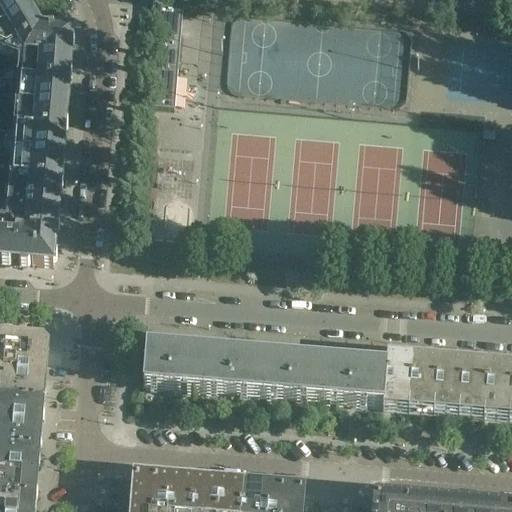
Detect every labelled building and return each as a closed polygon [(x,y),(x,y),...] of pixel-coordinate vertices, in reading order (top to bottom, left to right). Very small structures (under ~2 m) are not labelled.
[(0,31),(29,15),(23,6),(19,0),(3,0),(0,2),(0,31)] [(182,7),(165,5),(152,4),(150,38),(150,40),(148,56),(148,60),(178,63),(182,7)] [(41,37),(42,34),(37,24),(34,24),(29,15),(0,31),(0,48),(1,48),(6,57),(12,53),(41,37)] [(70,64),(71,54),(72,42),(72,39),(50,37),(49,34),(42,34),(41,37),(12,53),(15,59),(20,56),(23,61),(24,61),(70,64)] [(174,112),(178,63),(148,60),(148,62),(144,109),(174,112)] [(68,89),(68,87),(69,75),(70,64),(24,61),(23,61),(12,67),(11,84),(11,87),(15,85),(21,85),(68,89)] [(66,113),(67,103),(68,91),(68,89),(21,85),(15,85),(11,87),(9,109),(19,110),(66,113)] [(64,138),(64,136),(65,124),(66,113),(19,110),(18,134),(64,138)] [(62,162),(63,151),(64,139),(64,138),(18,134),(16,158),(62,162)] [(496,135),(484,134),(483,143),(495,144),(496,135)] [(60,186),(60,184),(61,172),(62,162),(16,158),(14,183),(60,186)] [(58,213),(59,200),(60,188),(60,186),(14,183),(12,209),(58,213)] [(56,239),(56,237),(57,225),(58,213),(12,209),(11,227),(15,232),(32,233),(32,237),(56,239)] [(0,266),(11,267),(15,267),(16,239),(3,238),(4,227),(2,225),(0,224),(0,266)] [(15,267),(19,268),(30,269),(53,271),(56,239),(32,237),(32,233),(15,232),(11,227),(7,227),(4,227),(3,238),(16,239),(15,267)] [(204,397),(208,347),(147,342),(143,392),(145,392),(204,397)] [(45,374),(46,354),(42,350),(5,347),(3,373),(5,373),(5,382),(44,385),(45,374)] [(264,402),(268,352),(208,347),(204,397),(264,402)] [(323,407),(327,357),(268,352),(264,402),(323,407)] [(383,412),(387,362),(327,357),(323,407),(383,412)] [(387,362),(383,412),(408,414),(412,364),(387,362)] [(412,364),(408,414),(433,416),(437,366),(412,364)] [(437,366),(433,416),(458,418),(462,368),(437,366)] [(462,368),(458,418),(484,420),(488,370),(462,368)] [(511,372),(488,370),(484,420),(509,422),(511,380),(511,372)] [(43,396),(44,385),(5,382),(4,388),(0,388),(0,405),(42,409),(42,407),(45,405),(45,397),(43,396)] [(43,421),(44,413),(41,411),(42,409),(0,405),(0,425),(14,427),(14,431),(40,433),(41,422),(43,421)] [(39,444),(40,433),(14,431),(14,427),(0,425),(0,454),(38,457),(38,455),(41,453),(41,445),(39,444)] [(39,469),(40,461),(38,459),(38,457),(0,454),(0,473),(10,475),(10,479),(36,481),(37,470),(39,469)] [(35,492),(36,481),(10,479),(10,475),(0,473),(0,502),(34,505),(34,503),(37,501),(37,493),(35,492)] [(192,511),(194,487),(182,486),(154,483),(142,482),(136,482),(133,511),(192,511)] [(216,511),(219,489),(194,487),(192,511),(216,511)] [(241,511),(243,491),(219,489),(216,511),(241,511)] [(300,511),(301,495),(295,495),(283,494),(255,492),(244,491),(243,491),(241,511),(300,511)] [(35,511),(36,509),(34,507),(34,505),(0,502),(0,511),(35,511)] [(419,511),(420,505),(406,504),(394,503),(377,502),(376,511),(419,511)]
